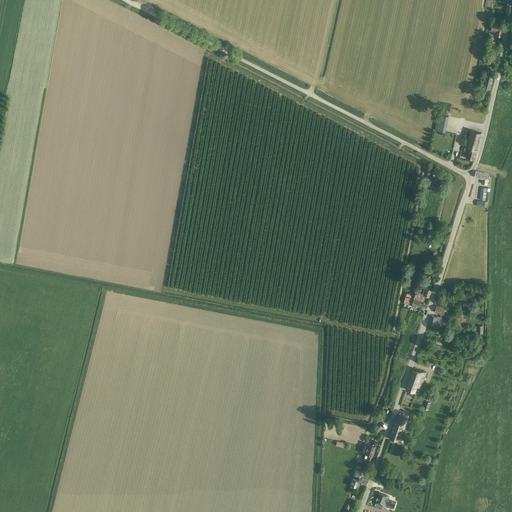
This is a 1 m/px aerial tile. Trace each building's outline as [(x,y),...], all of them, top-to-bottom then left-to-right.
[(502,37),(504,26),(493,24),(491,30),(497,31),(496,36),(502,37)] [(486,74),(483,88),(490,90),(493,76),(486,74)] [(439,114),(436,125),(435,129),(445,132),(449,116),(439,114)] [(466,147),(465,147),(464,150),(468,152),(467,158),(474,160),(477,151),(480,137),(482,133),(470,130),(466,147)] [(488,174),(477,171),(476,171),(474,177),(483,179),(481,183),(487,184),(488,174)] [(487,188),(486,188),(481,187),(480,200),(488,200),(489,191),(490,191),(490,188),(488,188),(487,191),(486,191),(487,188)] [(414,298),(424,302),(426,296),(429,297),(432,290),(425,288),(423,294),(416,292),(414,298)] [(417,306),(426,309),(428,304),(424,302),(414,298),(412,306),(416,308),(417,306)] [(445,308),(442,307),(437,305),(435,312),(441,314),(440,317),(437,316),(437,317),(431,315),(429,323),(436,325),(435,327),(439,328),(445,308)] [(406,389),(411,391),(415,392),(417,388),(421,389),(426,372),(418,370),(414,368),(406,389)] [(397,416),(389,438),(397,441),(399,435),(401,435),(406,419),(397,416)] [(363,458),(366,458),(371,460),(372,456),(373,456),(376,446),(365,443),(361,452),(365,453),(363,458)] [(350,485),(351,485),(355,487),(357,482),(362,483),(366,485),(368,480),(360,477),(361,473),(356,471),(354,476),(358,477),(357,480),(353,478),(350,485)] [(375,506),(375,508),(382,510),(383,509),(385,509),(386,508),(394,510),(396,503),(389,500),(390,496),(380,492),(375,506)]
